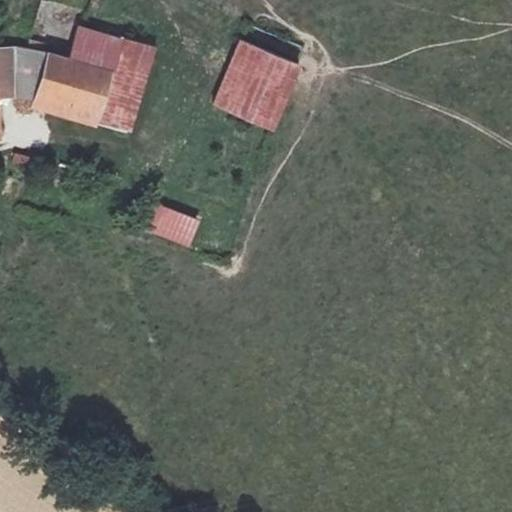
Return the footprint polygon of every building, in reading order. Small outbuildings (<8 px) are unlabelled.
[(78,31),(68,61),(112,76),(115,67),(122,46),(78,31)] [(299,65),(243,42),(218,103),(274,125),(299,65)] [(23,48),(0,48),(0,97),(24,96),(23,48)] [(96,126),(112,76),(68,61),(51,55),(38,97),(73,108),(69,119),(96,126)] [(112,76),(96,126),(125,137),(144,78),(115,67),(112,76)] [(15,151),(11,164),(29,170),(34,157),(15,151)] [(185,249),(197,223),(156,206),(145,232),(185,249)]
